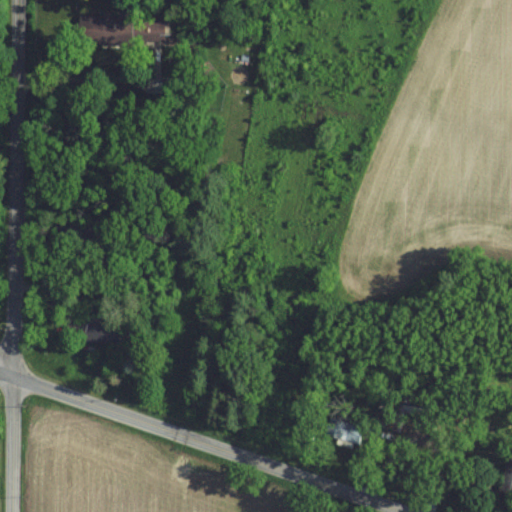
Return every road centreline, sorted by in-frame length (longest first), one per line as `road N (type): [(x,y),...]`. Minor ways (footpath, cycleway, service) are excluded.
road 1 (residential): [(13,0),(5,511)]
road 2 (tertiary): [(406,511),(0,374)]
